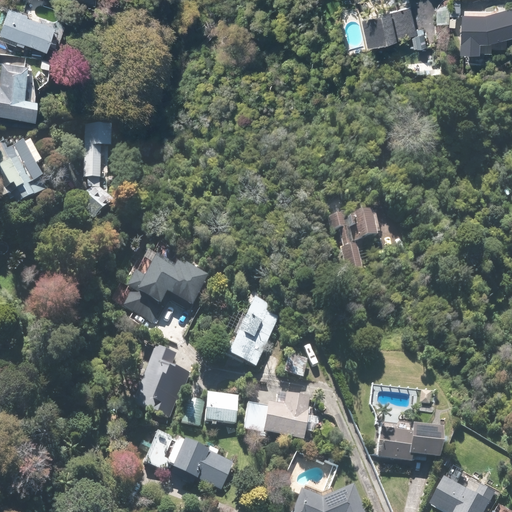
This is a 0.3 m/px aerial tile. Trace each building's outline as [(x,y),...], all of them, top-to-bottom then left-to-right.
[(25,43),(46,51),(55,27),(28,17),(30,14),(8,6),(0,28),(0,38),(23,47),(25,43)] [(412,6),(363,17),(370,45),(418,34),(412,6)] [(462,40),(489,42),(511,36),(511,7),(487,13),(463,12),(462,40)] [(26,65),(1,63),(0,81),(0,117),(35,119),(36,98),(24,98),(26,65)] [(85,127),(83,179),(100,179),(101,148),(109,149),(110,127),(85,127)] [(41,168),(30,145),(24,147),(21,142),(0,152),(0,172),(19,210),(48,195),(35,171),(41,168)] [(95,186),(80,200),(97,219),(113,205),(95,186)] [(339,215),(328,218),(331,231),(337,230),(341,247),(339,248),(346,275),(360,271),(353,242),(375,237),(375,235),(377,234),(372,213),(369,214),(369,212),(359,214),(357,207),(338,211),(339,215)] [(207,276),(155,254),(145,277),(136,273),(122,306),(156,320),(166,296),(194,307),(207,276)] [(265,312),(268,306),(252,299),(226,355),(254,368),(277,318),(265,312)] [(175,356),(154,346),(127,403),(166,421),(188,375),(170,367),(175,356)] [(287,354),(282,373),(302,379),(307,359),(287,354)] [(215,423),(235,424),(236,395),(183,393),(181,425),(215,427),(215,423)] [(266,406),(245,404),(243,431),(276,434),(275,438),(303,441),(306,398),(275,396),(274,404),(266,404),(266,406)] [(410,433),(378,431),(376,430),(374,460),(410,463),(410,456),(438,459),(441,429),(410,426),(410,433)] [(234,461),(185,439),(170,471),(220,493),(234,461)] [(453,465),(430,506),(441,511),(487,511),(497,494),(473,481),(468,490),(456,483),(463,470),(453,465)] [(364,511),(353,485),(320,499),(298,492),(290,511),(364,511)]
